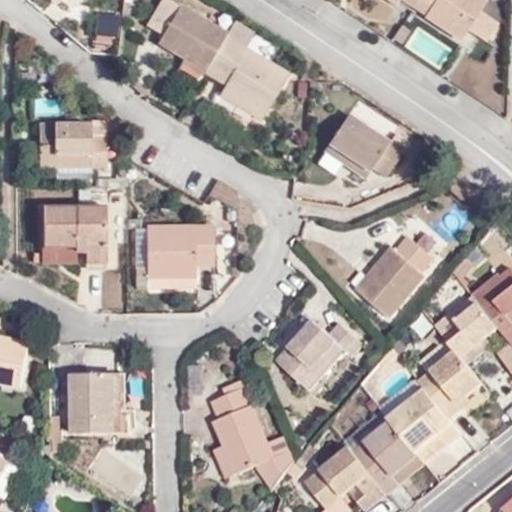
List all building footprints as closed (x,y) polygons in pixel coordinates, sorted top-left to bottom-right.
[(405,0),(404,1),(415,8),(421,0),(405,0)] [(486,3),(481,0),(421,0),(415,8),(463,39),(469,33),(480,42),(482,41),(497,19),(483,9),(486,3)] [(160,43),(186,60),(207,73),(228,40),(230,34),(183,7),(160,43)] [(116,36),(118,17),(97,15),(95,34),(116,36)] [(264,120),(289,76),(228,40),(207,73),(226,85),(220,95),(264,120)] [(493,49),(482,41),(480,42),(474,52),(486,60),(493,49)] [(186,60),(182,66),(204,79),(207,73),(186,60)] [(350,115),(325,152),(347,167),(352,160),(371,174),(374,170),(388,178),(405,154),(350,115)] [(41,127),(42,167),(108,167),(108,139),(93,139),(93,125),(41,127)] [(119,175),(128,174),(129,159),(119,159),(119,175)] [(371,174),(352,160),(347,167),(367,180),(371,174)] [(238,211),(238,191),(218,179),(208,195),(238,211)] [(45,265),(77,264),(76,253),(76,247),(87,247),(87,253),(88,264),(108,264),(108,208),(44,209),(45,265)] [(137,286),(149,286),(149,279),(148,229),(137,229),(137,286)] [(213,264),(213,229),(148,229),(149,279),(196,278),(197,263),(213,264)] [(395,250),(360,293),(391,318),(426,277),(422,273),(435,258),(412,239),(400,254),(395,250)] [(511,271),(506,278),(504,276),(477,297),(484,305),(503,328),(511,338),(511,271)] [(149,286),(196,286),(196,278),(149,279),(149,286)] [(484,305),(477,297),(455,314),(462,322),(484,305)] [(462,322),(455,314),(440,327),(460,351),(467,359),(490,340),(503,328),(484,305),(462,322)] [(316,321),(280,362),(313,390),(347,350),(355,356),(366,343),(343,325),(334,336),(316,321)] [(0,380),(0,381),(0,384),(21,388),(30,343),(0,337),(0,380)] [(496,347),(490,340),(467,359),(472,365),(496,347)] [(463,403),(472,396),(486,384),(472,365),(467,359),(460,351),(424,381),(430,389),(456,419),(468,409),(463,403)] [(74,435),(102,435),(118,434),(117,375),(73,377),(74,435)] [(421,377),(385,408),(392,417),(430,389),(424,381),(421,377)] [(221,419),(216,422),(226,445),(238,474),(263,464),(276,457),(246,388),(215,400),(221,419)] [(454,446),(467,434),(456,419),(430,389),(392,417),(395,421),(421,452),(445,435),(454,446)] [(468,409),(477,402),(472,396),(463,403),(468,409)] [(395,421),(359,451),(393,492),(406,482),(400,474),(423,456),(421,452),(395,421)] [(103,446),(118,446),(118,434),(102,435),(103,446)] [(454,446),(445,435),(421,452),(423,456),(430,464),(454,446)] [(228,479),(238,474),(226,445),(215,451),(228,479)] [(359,451),(355,446),(312,481),(334,506),(328,511),(329,511),(351,511),(358,506),(348,494),(363,482),(372,493),(363,500),(371,510),(393,492),(359,451)] [(148,488),(149,449),(95,448),(94,488),(148,488)] [(277,486),(298,462),(292,450),(276,457),(263,464),(274,489),(277,486)] [(0,451),(0,481),(14,461),(0,451)] [(6,502),(27,469),(14,461),(0,481),(0,497),(2,499),(6,502)]
